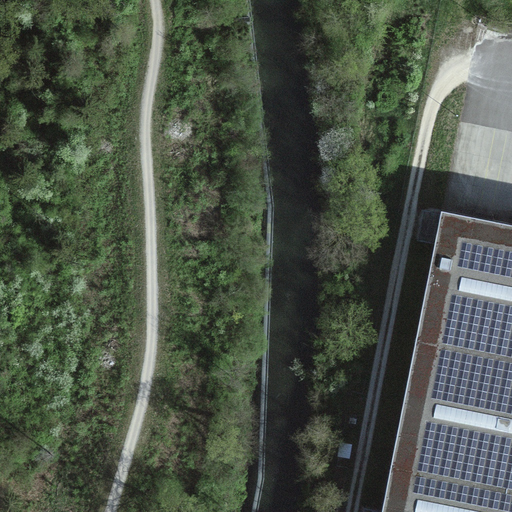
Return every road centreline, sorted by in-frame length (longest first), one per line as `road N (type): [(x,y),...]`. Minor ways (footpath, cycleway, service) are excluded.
road 1 (track): [(154,0),(159,27),(144,130),(149,367),(109,511)]
road 2 (track): [(351,511),(440,66),(469,71)]
